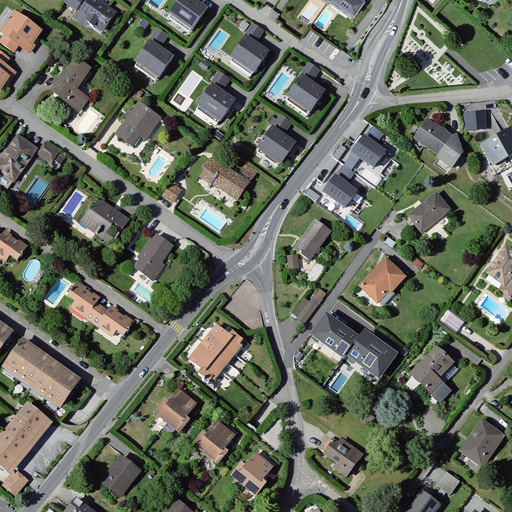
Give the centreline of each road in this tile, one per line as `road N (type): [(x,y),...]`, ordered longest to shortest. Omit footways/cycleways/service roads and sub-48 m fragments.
road 1 (residential): [(232,270),(22,113),(0,106)]
road 2 (residential): [(169,337),(0,216)]
road 3 (residential): [(394,511),(511,348)]
road 4 (tertiary): [(361,97),(250,255)]
road 5 (residential): [(365,87),(233,0)]
road 6 (residential): [(277,345),(303,336),(380,232)]
road 7 (residential): [(511,87),(383,103),(361,97)]
road 8 (residential): [(120,398),(0,314)]
road 9 (tertiary): [(120,398),(28,511)]
road 10 (residential): [(297,477),(295,416),(277,345)]
